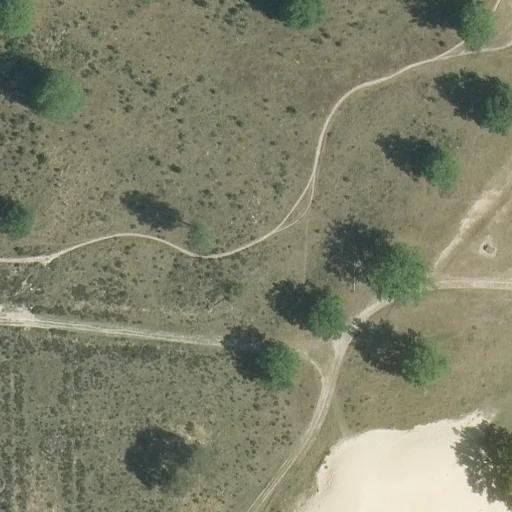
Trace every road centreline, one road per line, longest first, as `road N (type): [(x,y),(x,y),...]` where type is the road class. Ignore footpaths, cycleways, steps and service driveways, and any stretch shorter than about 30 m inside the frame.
road 1 (track): [(511,290),(415,285),(364,314),(338,352)]
road 2 (track): [(254,511),(308,436),(338,352)]
